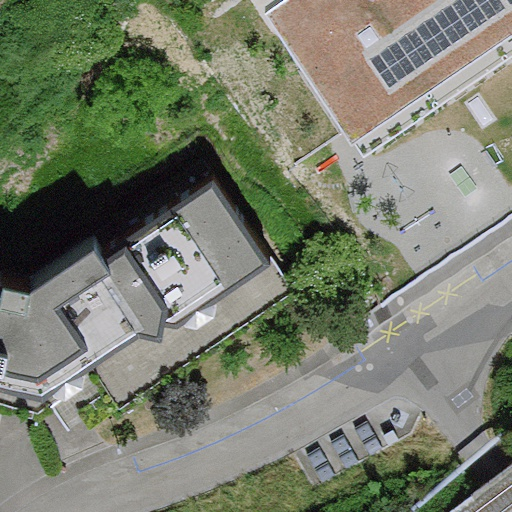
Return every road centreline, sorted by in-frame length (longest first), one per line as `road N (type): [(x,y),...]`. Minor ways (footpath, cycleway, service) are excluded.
road 1 (residential): [(429,354),(232,451),(33,511)]
road 2 (residential): [(429,354),(478,465),(511,506)]
